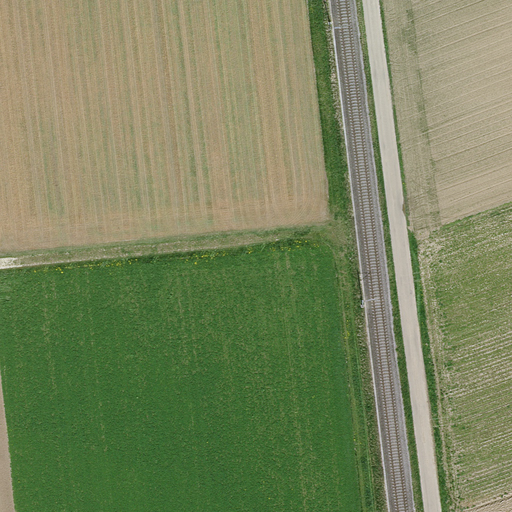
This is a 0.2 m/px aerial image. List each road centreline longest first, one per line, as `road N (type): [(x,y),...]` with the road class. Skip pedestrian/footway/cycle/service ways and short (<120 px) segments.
road 1 (unclassified): [(432,511),(371,0)]
road 2 (track): [(314,238),(0,268)]
